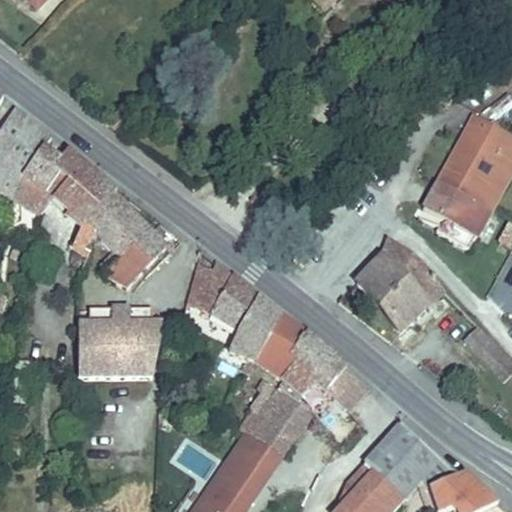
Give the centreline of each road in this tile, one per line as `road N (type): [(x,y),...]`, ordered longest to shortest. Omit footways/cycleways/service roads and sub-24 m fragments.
road 1 (secondary): [(511,471),(297,295),(0,71)]
road 2 (unknown): [(375,189),(511,341)]
